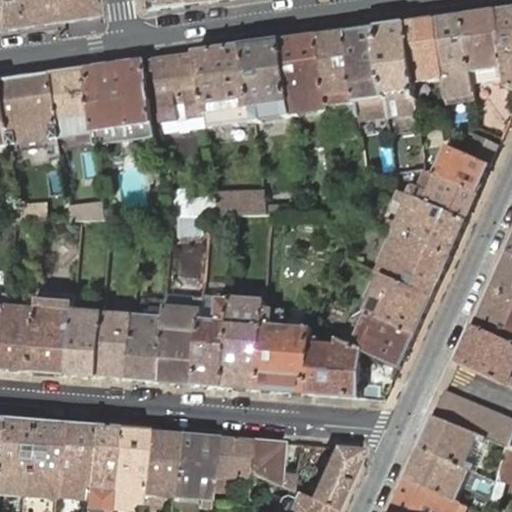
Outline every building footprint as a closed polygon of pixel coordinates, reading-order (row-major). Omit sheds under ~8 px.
[(0,0),(0,31),(19,29),(14,0),(0,0)] [(49,0),(14,0),(19,29),(53,24),(49,0)] [(95,0),(49,0),(53,24),(98,18),(95,0)] [(145,0),(148,11),(179,7),(178,0),(145,0)] [(511,9),(498,12),(507,80),(508,87),(511,89),(511,9)] [(498,12),(464,17),(474,84),(481,84),(501,81),(507,80),(498,12)] [(464,17),(437,21),(445,81),(448,103),(476,100),(474,84),(464,17)] [(437,21),(407,25),(415,85),(445,81),(437,21)] [(407,25),(377,29),(389,113),(389,118),(408,115),(408,121),(420,120),(415,85),(407,25)] [(377,29),(348,33),(360,117),(389,113),(377,29)] [(348,33),(319,37),(330,112),(331,122),(350,119),(355,118),(360,117),(348,33)] [(319,37),(282,42),(293,118),(303,117),(308,115),(315,114),(321,114),(330,112),(319,37)] [(282,42),(244,47),(253,110),(255,123),(264,122),(261,109),(282,106),(285,119),(293,118),(282,42)] [(244,47),(197,54),(206,116),(207,130),(255,123),(253,110),(244,47)] [(197,54),(156,59),(159,85),(164,121),(166,135),(207,130),(206,116),(197,54)] [(146,61),(86,70),(95,131),(95,135),(97,147),(108,145),(122,143),(131,142),(146,140),(156,139),(150,87),(159,85),(156,59),(146,61)] [(86,70),(52,74),(60,136),(61,140),(68,139),(67,135),(89,132),(89,136),(95,135),(95,131),(86,70)] [(52,74),(1,81),(10,145),(10,147),(61,140),(60,136),(52,74)] [(1,81),(0,80),(0,146),(10,145),(1,81)] [(161,102),(152,104),(155,123),(164,122),(161,102)] [(492,167),(502,146),(472,133),(463,154),(492,167)] [(463,154),(454,151),(449,148),(445,154),(443,160),(436,175),(480,194),(492,167),(463,154)] [(411,187),(407,195),(467,222),(480,194),(436,175),(431,173),(427,171),(420,188),(415,186),(411,187)] [(174,190),(178,218),(212,217),(219,217),(217,197),(188,198),(188,189),(174,190)] [(407,195),(401,192),(396,202),(405,206),(397,224),(388,220),(385,227),(395,231),(452,257),(467,222),(407,195)] [(266,194),(217,196),(217,197),(219,217),(239,216),(269,215),(267,205),(266,194)] [(305,204),(267,205),(269,215),(275,215),(306,214),(305,204)] [(105,205),(71,208),(73,222),(83,221),(107,221),(106,211),(105,205)] [(113,210),(106,211),(107,221),(113,221),(119,220),(119,213),(113,210)] [(114,233),(130,232),(129,222),(114,222),(114,233)] [(433,298),(452,257),(395,231),(377,273),(384,276),(433,298)] [(511,299),(511,255),(508,253),(492,290),(511,299)] [(416,336),(433,298),(384,276),(377,292),(375,297),(366,314),(416,336)] [(511,299),(492,290),(474,327),(511,344),(511,299)] [(41,291),(40,301),(76,304),(77,294),(41,291)] [(9,308),(10,296),(0,294),(0,370),(4,371),(9,310),(9,308)] [(219,299),(205,298),(205,300),(203,321),(198,387),(225,389),(233,300),(219,299)] [(196,312),(167,309),(166,318),(161,384),(198,387),(203,321),(205,300),(197,299),(196,312)] [(233,300),(225,389),(260,392),(267,310),(267,304),(233,300)] [(76,304),(40,301),(39,310),(34,373),(70,376),(75,314),(76,304)] [(4,371),(34,373),(39,310),(9,308),(9,310),(4,371)] [(267,310),(260,392),(308,396),(312,348),(313,332),(314,330),(275,327),(276,311),(267,310)] [(401,370),(416,336),(366,314),(358,310),(354,317),(347,333),(343,343),(365,353),(401,370)] [(100,379),(105,316),(99,315),(82,314),(75,314),(70,376),(100,379)] [(112,316),(105,316),(100,379),(131,381),(136,316),(114,315),(112,316)] [(141,316),(136,316),(131,381),(161,384),(166,318),(155,317),(141,316)] [(509,386),(511,387),(511,344),(474,327),(459,363),(505,384),(509,386)] [(312,348),(308,396),(361,400),(365,353),(343,343),(338,341),(333,339),(332,350),(320,349),(321,333),(314,330),(313,332),(312,348)] [(333,339),(321,333),(320,349),(332,350),(333,339)] [(511,418),(445,393),(434,418),(488,439),(507,446),(509,447),(511,448),(511,418)] [(485,444),(488,439),(434,418),(420,448),(471,471),(473,472),(476,465),(469,462),(479,442),(485,444)] [(30,423),(0,420),(0,495),(16,497),(15,508),(22,508),(23,497),(30,423)] [(61,426),(30,423),(23,497),(55,500),(55,499),(61,426)] [(91,428),(61,426),(55,499),(61,499),(79,501),(85,501),(87,482),(91,428)] [(101,429),(91,428),(87,482),(85,501),(84,509),(94,510),(93,511),(109,511),(110,503),(116,430),(101,429)] [(141,495),(146,433),(116,430),(110,503),(140,506),(141,495)] [(179,435),(146,433),(141,495),(153,496),(173,498),(174,490),(179,435)] [(217,439),(179,435),(174,490),(173,498),(201,501),(200,508),(209,509),(210,503),(210,502),(211,492),(212,478),(217,439)] [(253,441),(217,439),(212,478),(211,492),(222,493),(223,478),(247,480),(250,473),(253,441)] [(283,444),(253,441),(250,473),(293,493),(296,478),(281,476),(283,444)] [(479,442),(469,462),(476,465),(485,444),(479,442)] [(511,448),(509,447),(507,446),(497,482),(496,484),(511,481),(511,448)] [(310,501),(334,511),(337,511),(364,452),(363,450),(333,448),(310,501)] [(471,471),(420,448),(406,480),(457,502),(471,471)] [(466,511),(469,507),(462,504),(457,502),(406,480),(391,511),(466,511)] [(334,511),(310,501),(295,494),(292,500),(285,497),(281,500),(275,511),(334,511)]
